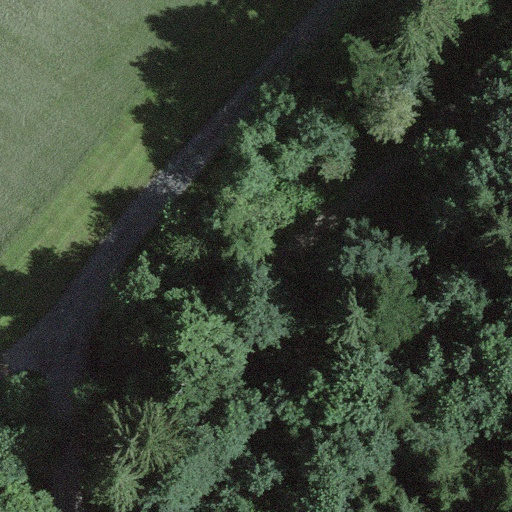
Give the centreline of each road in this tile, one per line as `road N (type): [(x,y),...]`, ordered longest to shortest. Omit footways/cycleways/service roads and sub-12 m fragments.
road 1 (track): [(63,444),(511,55)]
road 2 (track): [(63,444),(67,316),(338,0)]
